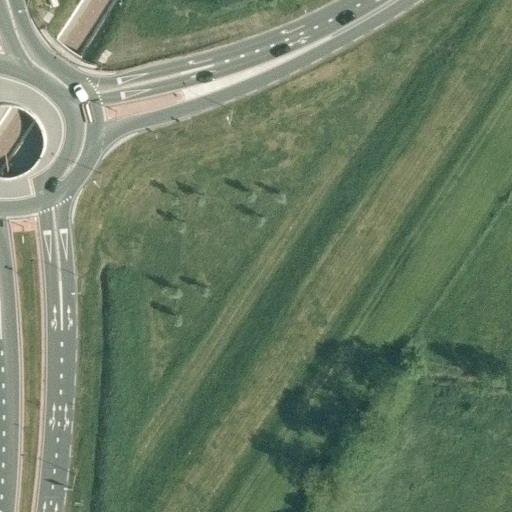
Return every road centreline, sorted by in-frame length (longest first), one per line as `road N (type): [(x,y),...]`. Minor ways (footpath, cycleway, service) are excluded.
road 1 (primary): [(48,511),(60,302)]
road 2 (tertiary): [(393,0),(227,78)]
road 3 (tertiary): [(92,148),(183,110),(227,78)]
road 4 (primary): [(0,329),(0,481)]
road 5 (tertiary): [(227,78),(173,67),(77,77)]
road 6 (tertiary): [(227,78),(90,104)]
